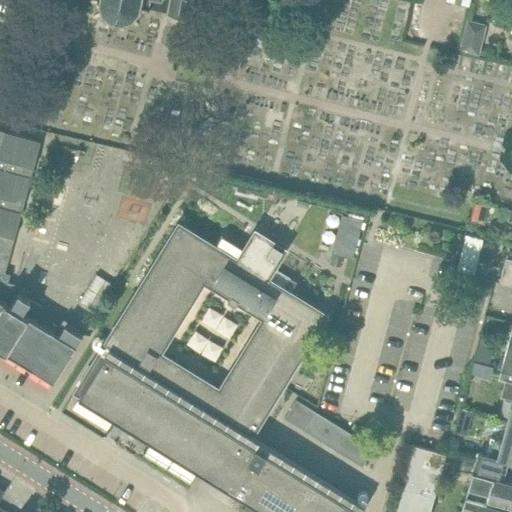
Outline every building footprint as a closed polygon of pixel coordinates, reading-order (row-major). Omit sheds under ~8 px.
[(92,0),(95,9),(93,10),(95,13),(97,11),(107,20),(105,22),(108,23),(109,21),(122,24),(122,26),(124,26),(124,24),(137,19),(138,22),(140,20),(139,18),(147,8),(150,9),(151,7),(168,11),(169,10),(189,14),(191,6),(199,7),(200,4),(202,5),(202,0),(92,0)] [(487,28),(467,23),(461,49),(481,54),(487,28)] [(41,141),(0,130),(0,347),(54,381),(83,334),(65,323),(59,333),(34,318),(42,305),(19,291),(21,285),(3,280),(41,141)] [(234,183),(232,188),(267,196),(268,191),(234,183)] [(475,201),(470,218),(484,221),(488,204),(475,201)] [(351,257),(363,219),(341,212),(330,250),(351,257)] [(325,313),(269,279),(289,247),(255,226),(235,258),(179,224),(76,388),(81,392),(79,396),(117,419),(119,415),(152,436),(150,440),(199,470),(202,466),(222,479),(247,440),(243,437),(248,429),(252,432),(283,381),(279,379),(283,372),(287,375),(325,313)] [(483,237),(466,233),(456,271),(473,275),(478,252),(483,237)] [(511,260),(506,259),(500,281),(511,284),(511,260)] [(511,324),(511,327),(508,340),(500,368),(502,369),(511,371),(511,324)] [(471,372),(477,373),(480,363),(474,361),(471,372)] [(511,371),(502,369),(499,378),(505,380),(501,397),(511,399),(511,403),(507,421),(511,421),(511,371)] [(296,399),(284,417),(304,430),(316,411),(296,399)] [(461,408),(459,416),(471,419),(473,412),(461,408)] [(511,421),(507,421),(502,442),(491,439),(487,454),(478,451),(475,461),(473,469),(503,477),(508,460),(511,461),(511,421)] [(247,440),(222,479),(242,491),(239,495),(266,511),(362,511),(363,511),(247,440)] [(446,453),(411,444),(393,511),(430,511),(435,496),(442,467),(443,467),(446,453)] [(511,482),(473,472),(469,487),(489,493),(486,500),(511,507),(511,482)] [(511,511),(466,499),(463,509),(471,511),(511,511)]
